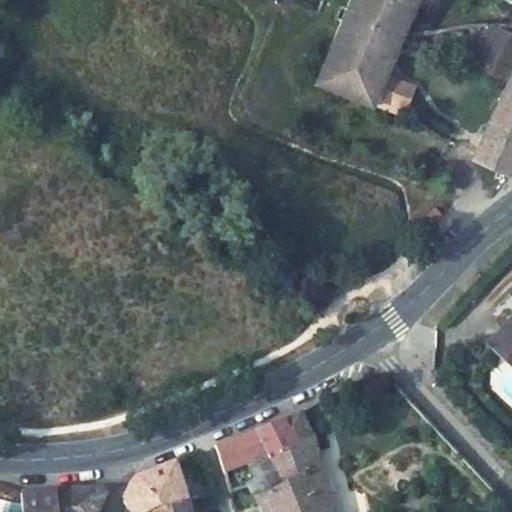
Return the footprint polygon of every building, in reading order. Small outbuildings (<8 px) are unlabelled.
[(350,0),(316,81),(371,106),(384,77),(404,34),(418,0),(350,0)] [(510,174),(511,170),(511,37),(491,28),(473,66),(509,84),(473,158),(510,174)] [(371,106),(399,118),(412,89),(384,77),(371,106)] [(437,207),(425,218),(432,228),(446,218),(437,207)] [(511,373),(511,306),(477,342),(511,375),(511,373)] [(264,511),(330,511),(325,496),(331,493),(326,483),(323,484),(309,438),(297,414),(280,421),(301,476),(270,497),(259,504),(264,511)] [(250,467),(256,485),(270,497),(301,476),(280,421),(240,437),(250,467)] [(250,467),(240,437),(214,447),(224,475),(250,467)] [(141,477),(151,506),(186,498),(175,463),(141,477)] [(136,511),(137,511),(151,506),(141,477),(133,484),(126,492),(136,511)] [(270,497),(256,485),(248,488),(259,504),(270,497)] [(17,496),(19,511),(97,511),(102,499),(99,490),(55,493),(21,498),(17,496)] [(186,498),(151,506),(152,511),(196,511),(195,507),(189,509),(186,498)]
